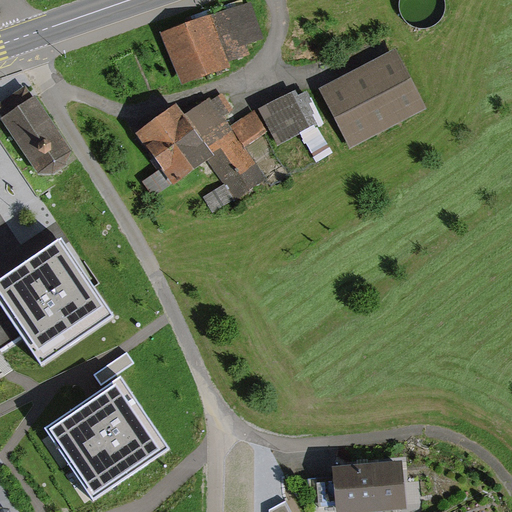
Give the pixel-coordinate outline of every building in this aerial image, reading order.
[(214,19),(164,37),(183,90),(233,72),(227,56),(261,44),(248,8),(214,20),(214,19)] [(353,153),(429,113),(397,54),(322,94),(353,153)] [(3,125),(41,179),(77,153),(39,99),(3,125)] [(279,149),(312,132),(295,99),(262,116),(279,149)] [(263,183),(209,105),(187,120),(180,111),(140,138),(175,189),(209,166),(235,203),(263,183)] [(246,147),(266,134),(255,117),(235,130),(246,147)] [(62,243),(0,285),(0,316),(40,374),(116,321),(62,243)] [(124,384),(47,434),(95,508),(172,457),(124,384)] [(341,511),(386,511),(411,510),(406,457),(338,463),(341,511)]
